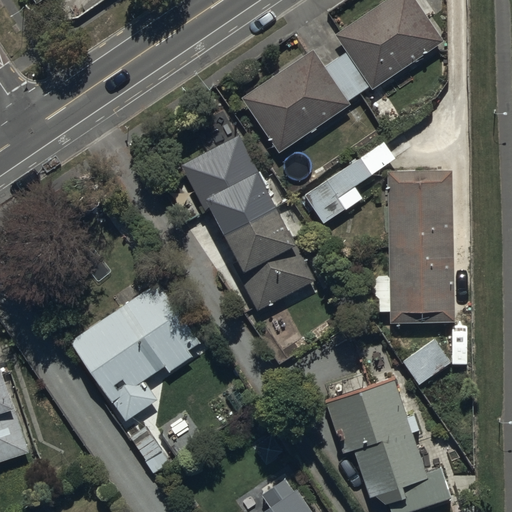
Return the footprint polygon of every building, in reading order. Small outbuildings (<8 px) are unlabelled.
[(347,48),(370,88),(372,90),(445,40),(417,0),(386,0),(337,34),(347,48)] [(370,88),(347,48),(325,64),(313,46),(241,95),(280,154),(353,104),(351,101),(370,88)] [(240,134),(182,163),(208,213),(214,210),(239,262),(230,267),(253,312),(314,282),(240,134)] [(386,140),(303,194),(324,224),(363,198),(356,187),(399,159),(386,140)] [(457,321),(452,169),(389,171),(394,323),(457,321)] [(162,279),(71,340),(126,423),(161,400),(148,380),(164,369),(167,374),(207,347),(162,279)] [(0,362),(0,461),(28,453),(0,362)] [(396,377),(321,401),(345,454),(356,450),(371,494),(388,506),(390,511),(405,511),(453,496),(444,467),(426,473),(413,433),(421,431),(415,414),(408,416),(396,377)] [(315,511),(300,488),(295,491),(287,480),(263,496),(271,508),(265,511),(315,511)]
